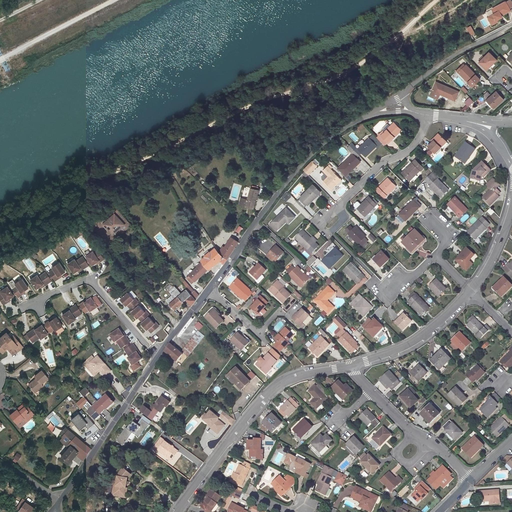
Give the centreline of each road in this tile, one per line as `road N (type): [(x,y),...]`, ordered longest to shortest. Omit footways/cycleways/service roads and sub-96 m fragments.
road 1 (residential): [(207,289),(60,499)]
road 2 (residential): [(175,511),(268,388),(307,371),(347,367)]
road 3 (residential): [(365,116),(298,168),(207,289)]
road 4 (unknown): [(158,357),(90,281),(21,309)]
road 5 (residential): [(347,367),(409,344),(471,290)]
road 6 (residential): [(425,114),(415,142),(381,162),(336,207)]
road 7 (residential): [(511,26),(400,95)]
road 8 (track): [(0,58),(112,0)]
